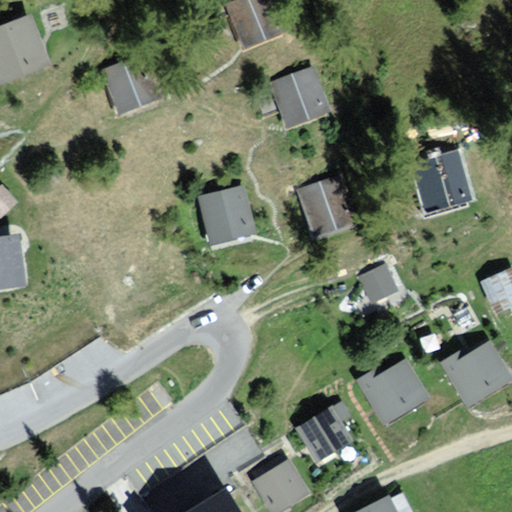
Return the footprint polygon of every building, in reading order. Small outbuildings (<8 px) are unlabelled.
[(262,0),(211,0),(210,0),(225,50),(273,35),(262,0)] [(22,12),(0,19),(0,77),(40,64),(22,12)] [(138,48),(92,64),(110,112),(155,95),(138,48)] [(306,65),(258,78),(271,129),(319,116),(306,65)] [(453,147),(404,160),(419,214),(467,200),(453,147)] [(334,178),(301,192),(318,235),(352,222),(334,178)] [(236,184),(187,193),(197,245),(246,235),(236,184)] [(19,233),(0,235),(0,288),(27,285),(19,233)] [(384,262),(356,277),(371,304),(398,289),(384,262)] [(511,275),(508,265),(472,281),(488,317),(511,306),(511,275)] [(481,339),(435,365),(458,406),(504,380),(481,339)] [(366,365),(347,375),(377,426),(424,399),(399,356),(370,372),(366,365)] [(322,408),(288,429),(309,462),(343,440),(322,408)] [(280,458),(245,478),(263,511),(270,511),(301,494),(280,458)] [(218,511),(203,485),(155,511),(218,511)] [(389,511),(379,492),(337,511),(389,511)]
